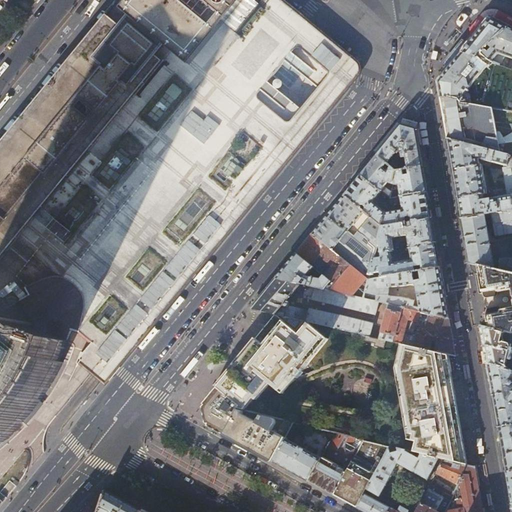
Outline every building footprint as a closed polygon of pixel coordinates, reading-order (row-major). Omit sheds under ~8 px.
[(0,268),(25,289),(27,287),(44,280),(53,279),(61,279),(68,281),(75,285),(79,290),(82,296),(83,302),(84,310),(79,334),(82,337),(85,340),(91,344),(84,353),(82,352),(79,359),(104,379),(139,336),(296,146),(347,84),(350,79),(351,72),(351,67),(349,62),(348,59),(275,0),(124,0),(121,5),(110,18),(78,57),(7,143),(0,151),(0,268)] [(488,21),(475,36),(438,81),(441,98),(511,110),(511,28),(504,25),(493,19),(490,18),(488,20),(488,21)] [(511,110),(441,98),(444,117),(448,138),(511,155),(511,110)] [(378,154),(377,155),(397,171),(422,166),(420,154),(416,129),(401,126),(378,154)] [(511,155),(448,138),(453,167),(456,181),(459,198),(484,195),(487,194),(482,165),(481,165),(480,160),(482,160),(504,165),(509,193),(511,192),(511,155)] [(394,184),(397,171),(377,155),(361,175),(381,192),(390,199),(392,191),(386,190),(389,182),(391,183),(390,187),(393,188),(394,184)] [(425,183),(422,166),(397,171),(394,184),(399,185),(398,191),(392,191),(390,199),(402,197),(427,192),(425,183)] [(373,202),(381,192),(361,175),(344,195),(361,209),(362,207),(361,206),(362,205),(364,204),(366,206),(367,208),(364,212),(383,226),(386,212),(373,202)] [(429,206),(427,192),(402,197),(403,202),(404,209),(386,212),(383,226),(407,222),(413,221),(432,218),(429,206)] [(484,195),(459,198),(461,212),(462,219),(511,209),(511,192),(509,193),(509,196),(485,200),(484,195)] [(364,212),(361,209),(344,195),(312,234),(369,280),(370,275),(374,259),(378,244),(383,226),(364,212)] [(511,209),(462,219),(466,240),(470,264),(478,265),(511,273),(511,257),(510,257),(502,259),(501,260),(493,260),(486,218),(492,217),(495,236),(511,233),(511,209)] [(434,230),(432,218),(413,221),(414,227),(408,227),(407,222),(383,226),(378,244),(380,246),(381,252),(392,250),(395,250),(393,238),(408,235),(410,247),(436,243),(434,230)] [(312,234),(296,254),(332,281),(326,289),(364,298),(369,280),(312,234)] [(438,253),(436,243),(410,247),(412,260),(414,272),(415,271),(414,267),(415,265),(417,266),(421,265),(422,270),(440,267),(438,253)] [(394,263),(392,250),(381,252),(382,258),(374,259),(370,275),(373,275),(373,274),(381,272),(382,277),(390,276),(413,272),(414,272),(412,260),(394,263)] [(296,254),(276,278),(316,287),(326,289),(332,281),(296,254)] [(478,265),(470,264),(471,268),(471,270),(472,271),(473,272),(474,273),(475,273),(476,274),(478,274),(479,274),(478,265)] [(511,273),(478,265),(479,274),(484,299),(495,298),(496,297),(497,296),(498,295),(498,294),(511,291),(511,307),(501,310),(501,309),(500,308),(499,307),(497,307),(485,308),(487,318),(489,328),(511,332),(511,273)] [(446,299),(440,267),(422,270),(420,271),(421,279),(415,281),(413,272),(390,276),(390,287),(405,287),(416,284),(421,308),(421,312),(449,318),(446,299)] [(0,287),(13,296),(14,296),(16,297),(17,297),(18,299),(19,300),(25,297),(28,295),(25,289),(0,268),(0,287)] [(390,287),(390,276),(382,277),(369,280),(364,298),(373,300),(375,295),(377,295),(377,301),(380,302),(390,304),(390,297),(390,287)] [(313,299),(316,287),(276,278),(251,308),(259,310),(267,312),(278,315),(307,321),(309,312),(289,307),(289,305),(285,304),(291,297),(304,297),(313,299)] [(27,287),(25,289),(28,295),(25,297),(19,300),(34,324),(33,326),(40,332),(42,331),(68,342),(70,336),(72,332),(79,334),(84,310),(83,302),(82,296),(79,290),(75,285),(68,281),(61,279),(53,279),(44,280),(27,287)] [(364,298),(326,289),(316,287),(313,299),(376,315),(380,302),(377,301),(373,300),(364,298)] [(403,298),(390,297),(390,304),(403,307),(421,312),(421,308),(413,306),(414,301),(403,298)] [(60,361),(68,342),(42,331),(40,332),(33,326),(34,324),(19,300),(1,312),(0,310),(0,443),(3,441),(14,432),(23,422),(29,416),(33,411),(42,399),(63,362),(60,361)] [(394,342),(403,307),(390,304),(380,338),(394,342)] [(449,318),(421,312),(403,307),(394,342),(448,354),(456,356),(452,333),(449,318)] [(310,309),(309,312),(307,321),(333,327),(370,336),(373,323),(310,309)] [(390,447),(397,448),(408,451),(421,454),(466,465),(467,466),(461,429),(456,403),(452,375),(448,354),(394,342),(380,338),(370,336),(333,327),(326,336),(310,323),(301,334),(278,316),(219,388),(242,407),(241,410),(294,423),(311,427),(335,433),(356,438),(363,440),(390,447)] [(481,324),(480,326),(489,328),(487,318),(486,319),(484,320),(483,321),(481,323),(481,324)] [(511,332),(489,328),(480,326),(483,345),(487,364),(510,369),(511,369),(511,332)] [(511,369),(510,369),(487,364),(489,379),(492,395),(511,391),(511,369)] [(239,409),(241,410),(242,407),(219,388),(212,397),(204,406),(207,425),(220,432),(224,434),(239,409)] [(511,391),(492,395),(495,411),(498,427),(511,425),(511,391)] [(286,438),(294,423),(241,410),(239,409),(224,434),(262,455),(273,461),(286,438)] [(511,425),(498,427),(502,450),(506,472),(511,470),(511,425)] [(286,438),(273,461),(284,468),(309,481),(322,456),(327,447),(335,433),(311,427),(300,446),(286,438)] [(351,446),(356,438),(335,433),(327,447),(334,451),(331,456),(344,463),(344,468),(322,456),(309,481),(331,493),(333,495),(358,450),(351,446)] [(389,449),(390,447),(363,440),(358,450),(333,495),(345,501),(358,508),(389,449)] [(397,448),(398,451),(391,454),(389,449),(358,508),(365,511),(445,511),(450,502),(455,492),(466,465),(421,454),(419,459),(408,452),(408,451),(397,448)] [(457,506),(453,507),(453,503),(450,502),(445,511),(483,511),(482,506),(475,467),(467,466),(466,465),(455,492),(457,506)] [(0,505),(17,486),(14,484),(10,480),(0,492),(0,505)] [(99,511),(107,490),(103,489),(87,508),(83,511),(99,511)] [(107,491),(107,490),(99,511),(141,511),(143,510),(124,500),(107,491)]
